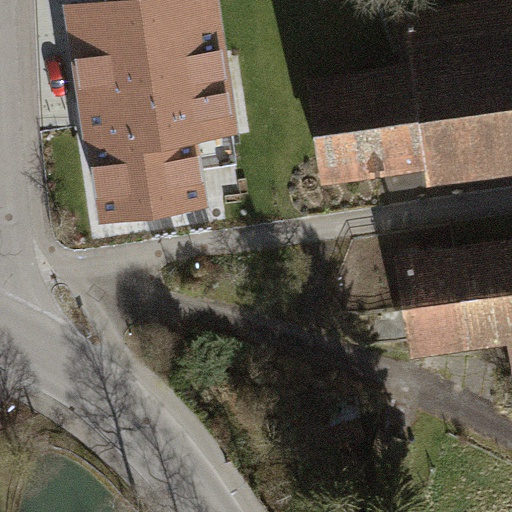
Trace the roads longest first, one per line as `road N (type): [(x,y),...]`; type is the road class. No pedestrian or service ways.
road 1 (tertiary): [(0,330),(114,401),(205,511)]
road 2 (residential): [(0,22),(0,294)]
